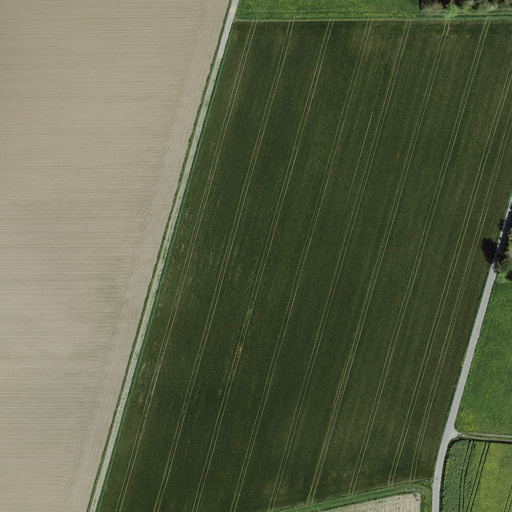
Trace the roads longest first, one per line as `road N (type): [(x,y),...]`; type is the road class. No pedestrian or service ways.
road 1 (track): [(93,511),(234,0)]
road 2 (track): [(511,208),(441,457),(435,511)]
road 3 (track): [(435,497),(407,488),(291,511)]
